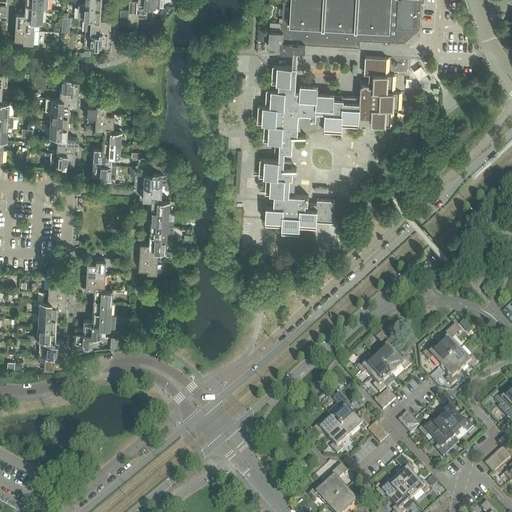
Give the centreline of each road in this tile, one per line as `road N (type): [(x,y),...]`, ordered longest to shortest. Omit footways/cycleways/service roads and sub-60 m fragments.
road 1 (secondary): [(511,133),(210,406)]
road 2 (secondary): [(230,430),(511,177)]
road 3 (secondary): [(195,419),(84,511)]
road 4 (residential): [(469,462),(493,439),(471,402),(472,385),(511,362)]
road 5 (residential): [(0,252),(65,256),(69,189)]
road 6 (residential): [(116,364),(34,391),(0,390)]
